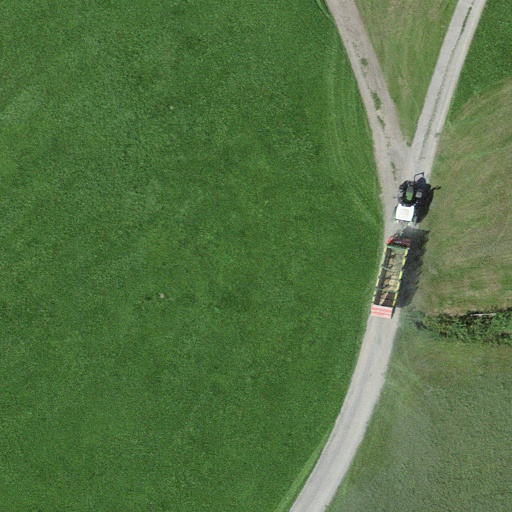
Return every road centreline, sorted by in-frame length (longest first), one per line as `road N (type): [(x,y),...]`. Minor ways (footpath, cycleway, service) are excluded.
road 1 (track): [(476,0),(452,58),(362,406),(327,493),(311,511)]
road 2 (track): [(339,0),(362,45),(412,211)]
